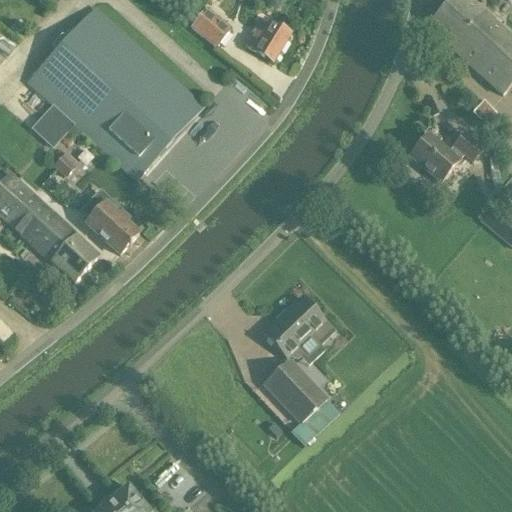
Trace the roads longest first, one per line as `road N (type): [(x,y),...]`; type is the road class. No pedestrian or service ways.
road 1 (unclassified): [(0,481),(139,372),(328,184),(389,94),(417,0)]
road 2 (unclassified): [(0,381),(228,178),(307,75),(332,0)]
